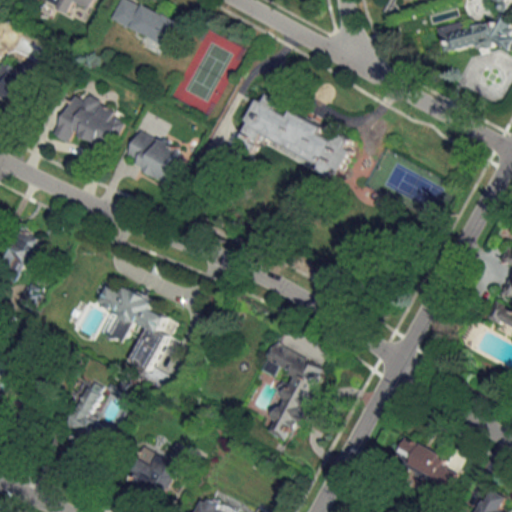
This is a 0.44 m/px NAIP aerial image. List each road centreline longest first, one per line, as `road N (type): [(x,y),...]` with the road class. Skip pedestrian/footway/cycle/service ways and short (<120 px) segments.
road 1 (residential): [(511,444),(302,299),(0,159)]
road 2 (residential): [(314,511),(511,152)]
road 3 (residential): [(511,152),(234,0)]
